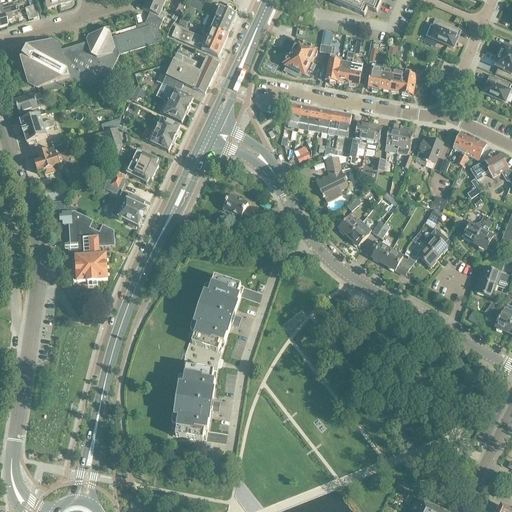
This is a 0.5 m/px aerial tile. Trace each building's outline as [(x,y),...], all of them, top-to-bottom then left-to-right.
[(32,19),(38,18),(34,6),(32,0),(23,0),(26,9),(25,9),(28,20),(32,19)] [(42,0),(46,11),(59,7),(56,0),(42,0)] [(145,3),(142,10),(150,14),(163,20),(164,18),(163,14),(161,13),(163,7),(145,0),(143,0),(143,2),(145,3)] [(215,6),(215,7),(207,3),(208,2),(202,0),(191,0),(188,7),(196,11),(209,16),(209,17),(232,27),(232,26),(237,16),(235,15),(236,11),(235,8),(231,6),(227,7),(226,11),(220,8),(220,9),(215,6)] [(334,0),(333,3),(364,17),(368,10),(377,14),(382,0),(334,0)] [(173,11),(176,13),(180,15),(183,8),(185,6),(178,2),(173,11)] [(0,16),(10,13),(18,11),(16,6),(8,8),(1,10),(0,7),(0,16)] [(196,11),(188,7),(185,6),(184,10),(194,15),(196,11)] [(12,20),(10,13),(0,16),(0,28),(7,27),(5,22),(12,20)] [(29,85),(31,86),(39,90),(42,89),(44,95),(64,89),(64,88),(77,83),(85,87),(107,81),(120,56),(163,43),(159,30),(163,20),(150,14),(145,24),(146,26),(138,28),(137,26),(137,27),(138,31),(112,39),(109,30),(89,36),(86,41),(87,43),(61,51),(60,46),(50,41),(28,48),(29,51),(24,61),(22,61),(29,85)] [(213,31),(228,38),(233,26),(232,26),(232,27),(209,17),(205,27),(213,31)] [(431,26),(426,38),(453,50),(457,42),(455,41),(456,38),(458,38),(461,32),(435,20),(433,26),(431,26)] [(172,38),(212,55),(219,58),(223,47),(203,39),(176,27),(172,38)] [(228,38),(213,31),(205,27),(202,33),(205,35),(203,39),(223,47),(228,38)] [(498,56),(511,62),(511,42),(510,42),(508,48),(505,47),(503,51),(501,50),(498,56)] [(292,55),(310,63),(313,58),(315,59),(318,53),(313,50),(312,49),(310,48),(310,47),(306,46),(304,45),(303,46),(297,43),(296,47),(294,46),(291,53),(292,53),(292,55)] [(391,44),(389,52),(397,54),(398,46),(391,44)] [(319,53),(320,53),(331,55),(332,48),(321,46),(319,53)] [(376,64),(378,50),(372,49),(369,63),(376,64)] [(174,60),(167,75),(163,85),(168,88),(167,88),(179,94),(184,85),(205,95),(218,64),(205,59),(202,66),(187,58),(188,56),(178,51),(177,54),(174,60)] [(340,63),(337,83),(347,85),(351,65),(353,54),(348,53),(346,64),(340,63)] [(307,69),(310,71),(313,72),(316,66),(310,63),(292,55),(290,59),(289,58),(285,65),(287,66),(286,69),(292,72),(291,74),(298,77),(299,78),(301,74),(305,76),(307,69)] [(511,62),(498,56),(495,63),(497,64),(496,68),(498,69),(495,75),(511,83),(511,82),(511,62)] [(337,83),(340,63),(335,62),(336,58),(330,57),(328,68),(326,80),(326,81),(329,82),(329,84),(335,85),(336,83),(337,83)] [(351,65),(347,85),(349,85),(348,87),(354,88),(355,86),(359,87),(360,79),(361,79),(362,74),(361,74),(363,65),(357,64),(357,66),(351,65)] [(372,91),(378,92),(379,92),(379,90),(383,67),(373,65),(371,76),(370,76),(369,81),(370,81),(369,89),(373,89),(372,91)] [(389,68),(383,67),(379,90),(390,93),(394,73),(388,72),(389,68)] [(394,73),(390,93),(401,95),(405,75),(406,70),(400,69),(399,74),(394,73)] [(162,85),(163,85),(167,75),(162,72),(157,83),(162,85)] [(422,85),(428,88),(434,75),(427,72),(422,85)] [(409,76),(405,75),(401,95),(402,95),(402,96),(408,98),(408,96),(412,97),(414,89),(415,84),(414,83),(416,75),(410,74),(409,76)] [(485,86),(482,94),(504,104),(510,92),(508,91),(511,85),(490,76),(487,83),(489,84),(487,87),(485,86)] [(165,102),(189,113),(195,101),(179,94),(167,88),(164,96),(161,95),(159,99),(165,102)] [(138,97),(144,99),(146,93),(141,90),(138,97)] [(29,121),(40,117),(36,103),(42,101),(40,96),(16,103),(20,117),(27,115),(29,121)] [(189,113),(165,102),(160,114),(164,116),(164,117),(183,126),(189,113)] [(290,118),(288,128),(298,130),(302,108),(292,106),(291,110),(290,118)] [(302,108),(298,130),(318,133),(322,111),(302,108)] [(318,133),(327,135),(332,113),(322,111),(318,133)] [(327,135),(333,136),(337,137),(341,115),(332,113),(327,135)] [(347,139),(351,117),(341,115),(337,137),(347,139)] [(40,117),(29,121),(21,123),(28,146),(29,146),(30,149),(31,150),(36,149),(37,147),(36,144),(47,140),(44,132),(54,129),(52,123),(43,126),(40,118),(40,117)] [(141,125),(150,129),(176,141),(182,129),(163,120),(158,118),(152,129),(150,125),(150,124),(143,121),(141,125)] [(126,121),(121,119),(120,119),(120,120),(117,129),(122,132),(126,121)] [(102,126),(104,133),(117,129),(120,120),(102,126)] [(356,160),(357,149),(366,151),(370,127),(358,125),(355,140),(356,140),(355,147),(349,145),(346,158),(346,163),(354,169),(356,160)] [(382,129),(370,127),(366,151),(376,152),(378,147),(379,147),(379,145),(382,129)] [(107,143),(120,138),(117,129),(104,134),(107,143)] [(176,141),(150,129),(144,142),(151,145),(170,154),(176,141)] [(398,150),(401,133),(389,131),(386,146),(391,147),(391,149),(398,150)] [(407,171),(412,158),(407,156),(410,150),(413,135),(401,133),(398,150),(397,155),(406,157),(402,169),(407,171)] [(453,149),(462,154),(463,154),(464,152),(466,153),(473,139),(461,133),(453,149)] [(120,138),(107,143),(110,152),(117,156),(123,146),(120,138)] [(478,161),(486,145),(473,139),(466,153),(464,152),(463,154),(462,154),(460,159),(466,162),(469,157),(478,161)] [(426,162),(435,165),(442,145),(441,144),(440,142),(438,141),(436,142),(430,140),(429,144),(423,142),(418,155),(415,163),(425,166),(426,162)] [(60,169),(59,166),(64,165),(62,156),(57,157),(56,156),(82,148),(80,143),(54,151),(55,153),(40,157),(41,160),(38,162),(39,165),(37,165),(39,175),(45,174),(46,177),(56,175),(55,170),(60,169)] [(298,146),(296,156),(302,158),(305,148),(298,146)] [(327,147),(320,146),(319,153),(325,154),(326,148),(327,147)] [(325,154),(325,157),(330,155),(334,156),(335,150),(326,148),(325,154)] [(133,163),(157,174),(160,168),(157,166),(159,161),(138,151),(133,163)] [(484,162),(473,169),(472,168),(469,170),(476,181),(483,177),(482,176),(488,172),(493,180),(501,175),(511,179),(511,172),(508,171),(509,171),(498,154),(484,162)] [(349,187),(342,171),(354,169),(346,163),(346,158),(338,157),(338,160),(325,162),(328,177),(316,183),(324,199),(327,204),(342,196),(340,192),(349,187)] [(362,167),(362,168),(361,174),(376,185),(378,173),(380,160),(374,159),(372,169),(364,167),(362,167)] [(457,165),(463,168),(464,168),(466,162),(460,159),(457,165)] [(441,167),(447,169),(450,163),(444,161),(441,167)] [(157,174),(133,163),(127,175),(148,185),(150,180),(153,182),(157,174)] [(123,179),(124,179),(117,175),(112,186),(121,191),(126,181),(123,179)] [(475,189),(468,194),(471,200),(483,191),(474,180),(471,182),(475,189)] [(122,193),(111,215),(138,228),(142,220),(142,219),(143,217),(147,211),(143,209),(145,204),(122,193)] [(386,193),(382,198),(388,203),(392,197),(386,193)] [(238,201),(238,200),(229,196),(223,210),(241,219),(248,222),(245,223),(249,229),(260,223),(256,217),(255,218),(244,213),(248,205),(242,202),(241,203),(238,201)] [(447,202),(436,198),(431,210),(443,213),(447,202)] [(352,213),(362,204),(357,199),(347,208),(352,213)] [(66,205),(65,205),(65,214),(74,213),(75,214),(77,210),(66,205)] [(439,221),(442,216),(434,211),(431,216),(439,221)] [(65,214),(63,214),(64,226),(69,226),(70,254),(77,253),(78,258),(76,258),(76,267),(77,274),(73,274),(74,283),(77,283),(78,283),(88,282),(88,284),(97,283),(97,282),(108,281),(106,256),(100,257),(99,249),(115,248),(114,232),(103,226),(99,233),(90,229),(93,222),(75,214),(74,213),(65,214)] [(473,225),(472,225),(471,224),(470,225),(464,222),(460,229),(466,233),(462,239),(474,246),(489,219),(484,216),(480,223),(478,224),(476,225),(473,225)] [(348,239),(362,223),(358,219),(355,223),(349,218),(338,230),(348,239)] [(484,252),(485,252),(489,245),(494,248),(498,240),(494,237),(487,233),(493,221),(489,219),(474,246),(479,249),(478,249),(479,251),(482,253),(484,252)] [(377,237),(384,226),(379,222),(372,234),(377,237)] [(362,223),(348,239),(358,248),(369,236),(368,236),(372,232),(362,223)] [(384,226),(377,237),(382,241),(390,229),(389,229),(391,226),(387,223),(385,226),(384,226)] [(426,241),(423,244),(439,258),(448,248),(444,245),(448,241),(435,230),(426,241)] [(511,235),(505,233),(502,238),(511,242),(511,235)] [(415,238),(423,244),(426,241),(419,234),(415,238)] [(412,242),(417,246),(417,247),(423,253),(418,258),(430,268),(439,258),(423,244),(415,238),(412,242)] [(511,247),(511,242),(502,238),(500,244),(511,249),(511,247)] [(384,241),(381,246),(380,245),(372,259),(383,266),(391,252),(387,249),(390,245),(384,241)] [(391,252),(383,266),(395,272),(400,275),(403,269),(408,272),(416,263),(409,259),(407,261),(403,259),(403,258),(391,252)] [(511,281),(511,278),(485,269),(484,271),(483,270),(482,275),(483,276),(481,282),(496,287),(509,291),(511,281)] [(179,418),(176,437),(206,442),(207,438),(208,432),(211,412),(216,413),(218,403),(212,402),(213,400),(217,372),(217,368),(218,363),(220,359),(221,355),(222,355),(232,326),(236,328),(240,319),(235,317),(241,298),(243,293),(245,289),(245,288),(215,278),(212,288),(208,287),(205,289),(203,295),(206,296),(196,325),(193,324),(191,331),(191,332),(192,334),(196,335),(192,345),(189,356),(188,359),(186,368),(183,388),(181,387),(179,400),(176,417),(179,418)] [(496,287),(481,282),(476,294),(492,300),(494,292),(507,296),(509,291),(496,287)] [(495,329),(507,334),(511,323),(511,311),(505,309),(502,314),(495,329)] [(468,319),(478,324),(483,316),(473,310),(468,319)] [(442,511),(424,503),(425,500),(420,498),(418,502),(422,504),(418,511),(442,511)]
